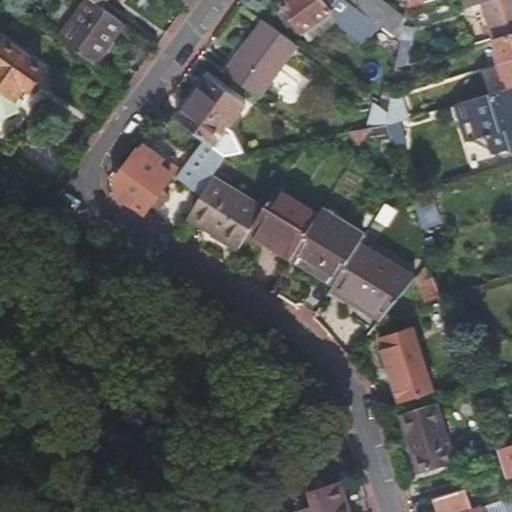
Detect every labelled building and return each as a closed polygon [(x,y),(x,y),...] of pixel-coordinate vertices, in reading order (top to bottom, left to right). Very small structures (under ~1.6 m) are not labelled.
[(90,0),(89,0),(60,40),(94,65),(124,25),(100,7),(90,0)] [(381,26),(346,0),(288,0),(283,4),(286,9),(301,31),(302,33),(331,14),(336,22),(337,22),(342,29),(366,45),(381,26)] [(380,0),(346,0),(381,26),(402,41),(406,18),(391,7),(380,0)] [(392,0),(391,7),(406,18),(408,9),(409,0),(392,0)] [(409,0),(408,9),(435,0),(409,0)] [(487,17),(494,39),(511,33),(511,0),(465,0),(468,8),(478,5),(482,19),(487,17)] [(301,31),(286,9),(279,13),(288,26),(291,24),(297,33),(301,31)] [(331,14),(302,33),(308,41),(336,22),(331,14)] [(258,97),(297,44),(265,21),(225,73),(258,97)] [(495,50),(499,63),(511,59),(511,33),(494,39),(498,49),(495,50)] [(22,102),(15,98),(23,87),(29,90),(43,70),(6,44),(0,52),(0,116),(18,109),(22,102)] [(511,59),(499,63),(503,76),(506,75),(510,86),(511,85),(511,59)] [(206,79),(176,118),(204,138),(216,147),(246,109),(206,79)] [(511,85),(510,86),(510,88),(505,89),(505,88),(456,103),(469,141),(470,141),(489,135),(494,152),(494,154),(496,153),(509,149),(511,150),(511,85)] [(393,97),(390,114),(388,125),(409,118),(401,95),(393,97)] [(388,125),(390,114),(374,102),(367,126),(368,128),(372,128),(388,125)] [(361,146),(372,128),(368,128),(352,131),(361,146)] [(470,141),(494,152),(489,135),(470,141)] [(213,176),(226,154),(216,147),(204,138),(181,171),(175,179),(200,197),(210,180),(213,176)] [(170,174),(148,159),(137,151),(117,184),(118,193),(144,212),(151,202),(159,208),(168,194),(160,188),(169,176),(170,174)] [(175,179),(181,171),(162,157),(159,161),(151,155),(148,159),(170,174),(169,176),(174,180),(175,179)] [(226,185),(213,176),(210,180),(224,188),(226,185)] [(224,188),(210,180),(200,197),(190,213),(219,231),(216,235),(228,244),(238,250),(249,233),(263,208),(226,185),(224,188)] [(292,259),(318,217),(275,190),(263,208),(249,233),(292,259)] [(432,193),(412,199),(420,229),(441,223),(432,193)] [(190,213),(188,218),(212,233),(216,235),(219,231),(190,213)] [(360,243),(318,217),(292,259),(334,285),(360,243)] [(228,244),(216,235),(212,233),(210,237),(226,247),(228,244)] [(416,277),(360,243),(334,285),(332,288),(353,301),(355,298),(384,316),(416,277)] [(431,259),(416,277),(425,304),(445,298),(444,296),(431,259)] [(379,339),(390,375),(399,400),(432,390),(424,364),(412,328),(379,339)] [(454,462),(437,403),(399,415),(418,474),(454,462)] [(511,446),(497,451),(507,480),(511,478),(511,446)] [(298,511),(347,511),(339,484),(309,493),(313,507),(299,511),(298,511)] [(511,511),(511,505),(511,503),(502,506),(503,511),(483,511),(482,509),(481,506),(472,509),(465,488),(432,499),(436,511),(511,511)] [(510,500),(482,509),(483,511),(503,511),(502,506),(511,503),(510,500)]
